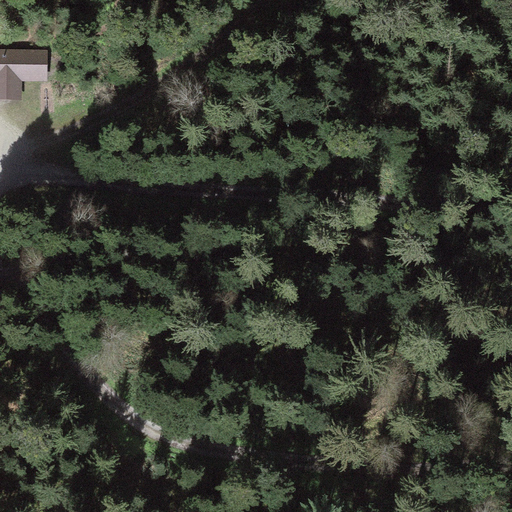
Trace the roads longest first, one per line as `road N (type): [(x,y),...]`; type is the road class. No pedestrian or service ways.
road 1 (track): [(0,243),(101,386),(149,430),(404,471),(511,464)]
road 2 (track): [(511,200),(418,208),(0,171)]
road 3 (track): [(0,155),(78,126),(184,64),(266,0)]
